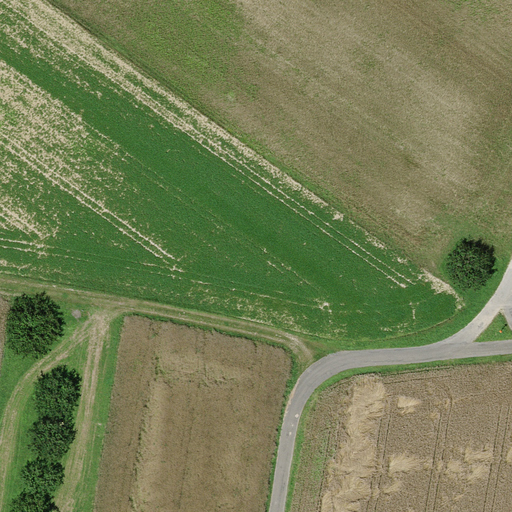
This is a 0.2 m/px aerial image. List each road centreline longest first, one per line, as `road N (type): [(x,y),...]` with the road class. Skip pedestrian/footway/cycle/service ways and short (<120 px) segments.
road 1 (track): [(276,511),(290,425),(308,382),(345,359),(442,352),(506,291)]
road 2 (track): [(345,359),(312,341),(213,319),(0,283)]
